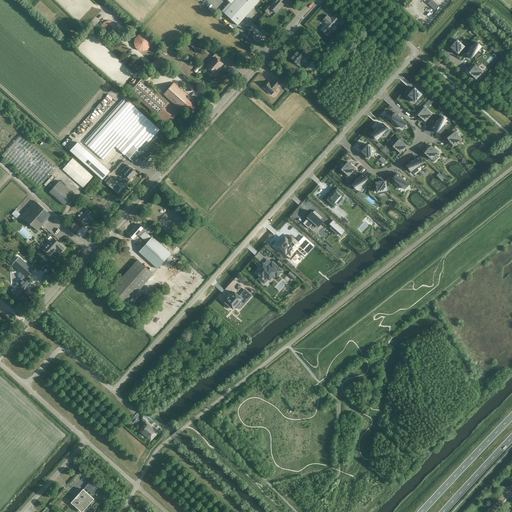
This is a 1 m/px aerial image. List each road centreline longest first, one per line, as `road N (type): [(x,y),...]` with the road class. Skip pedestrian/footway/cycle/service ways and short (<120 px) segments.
road 1 (tertiary): [(0,352),(316,0)]
road 2 (residential): [(113,391),(339,138)]
road 3 (residential): [(22,511),(86,441),(25,386)]
road 4 (trunk): [(511,416),(420,511)]
road 5 (unknown): [(95,246),(0,161)]
road 6 (unclassified): [(25,386),(63,348),(113,391)]
